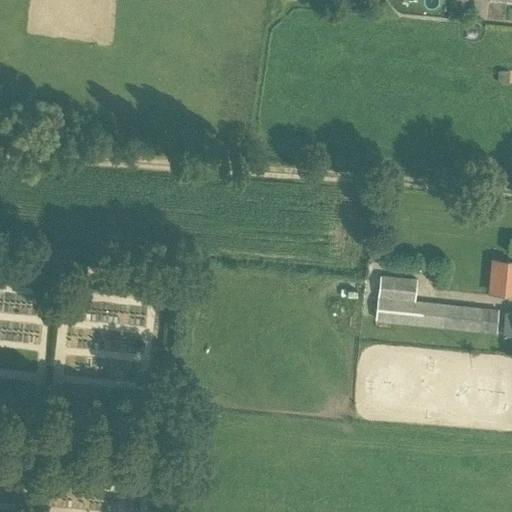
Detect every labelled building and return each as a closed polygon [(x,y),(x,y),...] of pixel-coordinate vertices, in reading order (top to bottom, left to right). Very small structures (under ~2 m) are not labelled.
[(508,71),(498,71),(499,84),(508,84),(508,71)] [(481,286),(503,287),(504,249),(482,248),(481,286)] [(378,296),(377,296),(374,319),(495,332),(498,309),(415,300),(417,278),(380,275),(378,296)] [(511,310),(504,310),(502,327),(511,328),(511,310)] [(141,431),(139,449),(165,452),(167,434),(141,431)]
